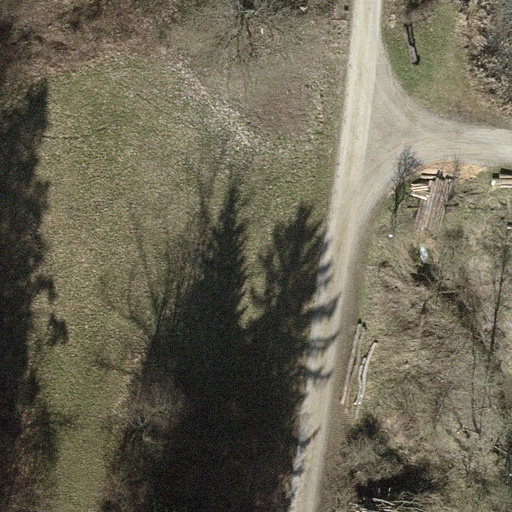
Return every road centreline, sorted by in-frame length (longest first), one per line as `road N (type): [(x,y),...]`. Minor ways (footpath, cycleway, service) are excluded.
road 1 (track): [(308,511),(358,125),(365,0)]
road 2 (track): [(358,125),(511,138)]
